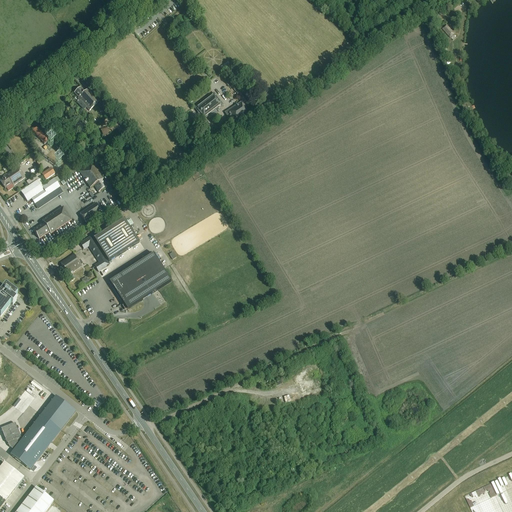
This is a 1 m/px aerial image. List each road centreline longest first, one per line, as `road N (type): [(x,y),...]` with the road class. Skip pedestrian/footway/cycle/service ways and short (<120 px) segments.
road 1 (track): [(444,0),(35,268)]
road 2 (secondary): [(141,421),(20,245)]
road 3 (residential): [(0,126),(141,0)]
road 4 (unclassified): [(141,421),(121,433),(107,430),(0,347)]
road 5 (track): [(146,428),(224,390),(296,389)]
road 6 (track): [(338,334),(228,389)]
